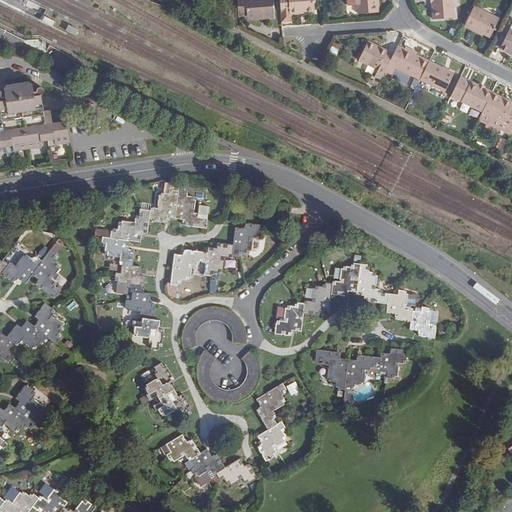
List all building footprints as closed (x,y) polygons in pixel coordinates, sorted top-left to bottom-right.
[(274,17),(273,0),(237,0),(239,16),(248,15),(248,16),(263,15),(264,18),(274,17)] [(279,0),(281,11),(289,10),(290,14),(291,14),(299,14),(299,11),(304,10),(305,13),(315,12),(313,0),(279,0)] [(377,0),(357,0),(359,14),(379,12),(377,0)] [(453,17),(451,0),(430,0),(432,18),(453,17)] [(490,37),(498,18),(473,6),(464,25),(477,32),(478,31),(490,37)] [(289,10),(281,11),(281,22),(292,21),(291,14),(290,14),(289,10)] [(506,18),(503,25),(511,29),(511,22),(511,21),(506,18)] [(511,53),(511,29),(503,25),(493,45),(499,48),(501,44),(507,47),(506,51),(511,53)] [(391,57),(385,54),(378,51),(380,47),(367,41),(358,60),(377,69),(374,76),(381,79),(385,71),(388,64),(391,57)] [(341,45),(334,42),(328,54),(335,58),(341,45)] [(396,68),(420,80),(429,62),(397,46),(391,57),(388,64),(385,71),(393,75),(396,68)] [(445,93),(454,75),(429,62),(420,80),(445,93)] [(483,110),(492,92),(460,77),(451,97),(471,107),(473,105),(474,106),(475,109),(478,111),(481,110),(483,110)] [(0,148),(11,147),(12,152),(21,151),(21,148),(26,148),(31,147),(31,149),(41,148),(40,143),(52,140),(53,146),(64,144),(64,141),(69,141),(67,122),(53,124),(50,110),(44,111),(42,96),(34,97),(33,86),(5,90),(6,101),(0,102),(0,148)] [(483,110),(481,113),(511,128),(511,106),(510,106),(503,102),(504,98),(492,92),(483,110)] [(502,150),(507,140),(501,137),(496,147),(502,150)] [(184,189),(177,188),(176,191),(172,219),(179,220),(179,219),(182,219),(181,226),(204,230),(206,219),(200,219),(200,216),(196,216),(193,215),(195,201),(192,201),(192,199),(186,197),(187,192),(183,192),(184,189)] [(154,210),(148,209),(147,211),(145,222),(162,224),(164,217),(166,217),(166,218),(172,219),(176,191),(169,190),(169,193),(166,192),(165,195),(158,194),(158,196),(156,196),(154,210)] [(290,216),(291,206),(280,204),(279,214),(290,216)] [(198,207),(196,216),(200,216),(200,219),(206,219),(207,208),(198,207)] [(137,233),(144,233),(145,222),(147,211),(137,209),(136,214),(134,214),(132,222),(119,220),(119,222),(116,222),(115,229),(110,228),(109,231),(107,231),(106,238),(130,242),(137,243),(138,236),(136,236),(137,233)] [(258,238),(260,225),(244,223),(243,230),(240,230),(240,228),(235,228),(233,244),(232,256),(238,257),(239,255),(241,255),(242,252),(249,253),(250,250),(251,251),(253,237),(258,238)] [(127,247),(129,247),(130,242),(106,238),(101,237),(100,245),(102,245),(102,247),(104,247),(103,255),(106,255),(106,258),(119,259),(118,265),(120,265),(132,267),(134,251),(126,250),(127,247)] [(226,257),(232,257),(232,256),(233,244),(217,242),(216,250),(213,250),(213,248),(208,247),(207,253),(206,263),(204,276),(212,276),(212,274),(214,274),(214,272),(222,273),(222,269),(224,269),(226,257)] [(57,243),(52,251),(56,254),(61,246),(57,243)] [(200,265),(200,262),(206,263),(207,253),(184,250),(184,257),(180,257),(180,256),(174,255),(171,285),(178,286),(178,284),(181,284),(182,279),(188,280),(189,277),(192,277),(192,274),(193,264),(200,265)] [(56,254),(52,251),(43,262),(32,276),(37,280),(39,278),(41,280),(36,286),(54,300),(61,291),(57,289),(58,287),(53,282),(61,271),(59,269),(61,268),(56,264),(59,260),(56,257),(58,256),(56,254)] [(10,264),(9,265),(2,274),(16,285),(20,278),(22,280),(21,281),(25,285),(32,276),(43,262),(38,258),(36,260),(34,258),(32,260),(27,256),(25,257),(23,256),(14,267),(10,264)] [(0,276),(2,274),(9,265),(4,261),(2,263),(0,261),(0,276)] [(192,274),(204,276),(206,263),(200,262),(200,265),(193,264),(192,274)] [(351,290),(351,292),(357,292),(360,264),(353,264),(353,265),(351,265),(351,268),(343,267),(343,270),(341,270),(339,282),(334,282),(333,285),(332,295),(347,297),(348,290),(351,290)] [(366,302),(387,305),(388,295),(384,294),(385,292),(377,291),(379,278),(376,277),(377,274),(370,273),(371,268),(367,268),(368,265),(360,264),(357,292),(357,295),(363,296),(363,295),(366,295),(366,302)] [(129,285),(128,292),(130,293),(140,294),(143,277),(136,276),(136,273),(139,273),(139,268),(132,267),(120,265),(119,273),(114,272),(113,281),(115,281),(114,283),(117,284),(129,285)] [(128,292),(129,285),(117,284),(116,293),(127,294),(128,292)] [(330,313),(332,295),(333,285),(326,284),(326,286),(323,286),(323,289),(315,288),(316,290),(313,290),(312,303),(305,302),(305,304),(303,316),(320,318),(321,310),(323,310),(323,312),(330,313)] [(397,296),(388,295),(387,305),(386,314),(392,315),(392,313),(395,313),(394,320),(411,322),(412,312),(412,309),(405,308),(406,305),(407,295),(405,295),(405,292),(397,291),(397,296)] [(138,311),(137,318),(139,319),(150,320),(152,305),(146,303),(146,300),(148,300),(149,295),(140,294),(130,293),(129,300),(124,299),(122,307),(125,307),(124,309),(138,311)] [(415,306),(417,296),(407,295),(406,305),(415,306)] [(278,322),(275,334),(293,336),(293,330),(296,330),(295,332),(301,332),(303,316),(305,304),(297,303),(297,305),(295,304),(295,307),(288,306),(287,309),(285,309),(283,323),(278,322)] [(39,325),(37,324),(34,328),(50,341),(57,346),(61,341),(59,339),(60,338),(59,336),(63,331),(61,329),(62,327),(52,319),(56,313),(45,305),(35,318),(41,323),(39,325)] [(182,342),(183,345),(184,351),(196,347),(195,343),(194,339),(195,335),(196,331),(199,328),(201,326),(204,323),(209,322),(213,321),(217,321),(221,321),(223,322),(226,324),(228,326),(230,328),(232,331),(233,334),(234,338),(234,342),(245,343),(245,340),(245,335),(244,331),(243,327),(241,323),(238,319),(234,316),(232,314),(229,312),(225,310),(220,309),(215,308),(210,308),(207,309),(203,310),(199,312),(195,315),(191,317),(188,321),(186,324),(184,328),(183,332),(183,335),(182,338),(182,342)] [(285,309),(278,308),(276,318),(280,319),(279,322),(283,323),(285,309)] [(421,313),(412,312),(411,322),(410,331),(415,332),(416,329),(418,330),(417,337),(434,339),(435,326),(429,325),(430,311),(428,311),(428,309),(421,308),(421,313)] [(157,327),(157,321),(150,320),(139,319),(139,323),(129,321),(128,328),(131,328),(130,335),(132,335),(132,337),(145,339),(145,345),(148,345),(147,349),(155,351),(156,346),(158,347),(160,331),(154,330),(155,327),(157,327)] [(44,344),(46,346),(50,341),(34,328),(27,322),(23,326),(26,328),(24,330),(17,325),(7,338),(16,346),(18,347),(22,342),(33,350),(34,349),(36,351),(40,345),(42,346),(44,344)] [(15,355),(11,352),(16,346),(7,338),(1,333),(0,333),(0,356),(7,362),(9,360),(10,361),(15,355)] [(211,361),(213,358),(204,350),(201,354),(199,358),(197,362),(197,366),(196,370),(196,374),(197,379),(198,383),(200,386),(202,390),(205,393),(208,396),(211,398),(215,400),(219,402),(223,403),(229,403),(230,403),(235,403),(239,401),(244,400),(248,396),(251,394),(253,391),(256,387),(258,384),(259,380),(260,375),(261,370),(260,365),(259,361),(258,357),(256,354),(254,351),(251,349),(243,357),(245,360),(246,362),(248,366),(248,370),(248,374),(247,378),(245,382),(242,386),(238,389),(233,391),(229,391),(225,391),(221,390),(217,388),(214,385),(212,382),(209,378),(208,373),(208,369),(209,364),(211,361)] [(336,389),(343,390),(348,359),(341,358),(341,360),(338,359),(339,352),(314,350),(313,360),(320,360),(319,363),(327,364),(325,377),(327,377),(327,380),(333,381),(333,387),(337,387),(336,389)] [(380,353),(379,358),(378,369),(378,371),(386,373),(385,378),(392,379),(393,377),(395,377),(397,364),(404,365),(406,353),(389,351),(388,356),(385,356),(386,354),(380,353)] [(354,360),(348,359),(343,390),(352,391),(352,389),(355,389),(356,384),(362,385),(362,382),(365,382),(367,369),(374,370),(374,368),(378,369),(379,358),(357,355),(357,362),(354,362),(354,360)] [(162,366),(160,362),(152,367),(155,370),(153,372),(156,377),(144,384),(145,386),(143,387),(147,394),(145,395),(148,400),(157,396),(158,399),(174,389),(171,384),(169,384),(168,382),(172,379),(164,365),(162,366)] [(263,408),(257,411),(268,430),(277,424),(275,420),(277,419),(273,413),(285,406),(283,402),(285,401),(282,396),(287,393),(285,390),(287,389),(283,384),(256,400),(259,405),(261,405),(263,408)] [(19,404),(18,403),(15,407),(35,423),(37,425),(41,419),(40,418),(41,416),(39,414),(43,409),(41,407),(43,405),(32,397),(36,392),(25,385),(15,396),(21,402),(19,404)] [(176,395),(177,394),(174,389),(158,399),(161,403),(153,407),(156,412),(158,411),(162,418),(164,416),(165,418),(178,411),(180,416),(182,414),(185,418),(192,413),(189,410),(191,408),(183,395),(178,398),(176,395)] [(5,412),(0,407),(0,427),(4,423),(14,431),(16,429),(18,430),(22,425),(26,429),(28,426),(31,428),(35,423),(15,407),(9,403),(5,407),(7,409),(5,412)] [(285,428),(281,422),(277,424),(268,430),(257,437),(260,442),(261,441),(263,443),(257,447),(265,461),(276,454),(273,449),(285,442),(284,440),(286,439),(282,432),(284,431),(283,429),(285,428)] [(511,432),(501,441),(511,453),(511,432)] [(184,438),(182,435),(166,444),(170,451),(165,453),(169,460),(171,458),(173,461),(184,454),(188,460),(190,459),(199,454),(190,438),(184,442),(183,439),(184,438)] [(209,453),(207,449),(199,454),(190,459),(195,466),(190,468),(201,488),(218,478),(216,473),(223,469),(215,454),(209,457),(207,454),(209,453)] [(243,463),(240,458),(223,469),(216,473),(218,478),(219,479),(222,478),(223,480),(224,479),(228,485),(231,483),(232,486),(244,479),(247,484),(258,477),(253,468),(250,463),(243,467),(242,464),(243,463)] [(56,485),(64,490),(71,479),(63,475),(56,485)] [(43,497),(46,500),(55,489),(46,483),(42,489),(43,497)] [(59,511),(65,505),(67,502),(61,497),(64,493),(57,488),(56,490),(55,489),(46,500),(40,496),(39,497),(33,506),(40,511),(50,511),(51,511),(52,511),(59,511)] [(28,511),(33,506),(39,497),(34,493),(32,495),(30,493),(29,495),(23,491),(21,494),(19,492),(11,502),(5,499),(4,501),(0,506),(0,511),(1,511),(28,511)] [(69,505),(67,507),(65,505),(59,511),(92,511),(98,504),(92,499),(91,501),(85,497),(84,499),(82,498),(74,509),(69,505)]
